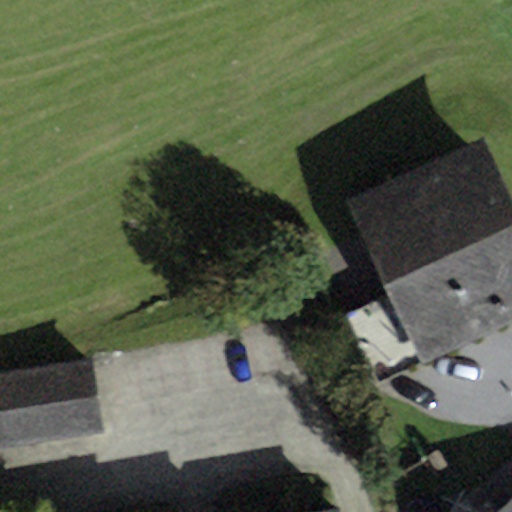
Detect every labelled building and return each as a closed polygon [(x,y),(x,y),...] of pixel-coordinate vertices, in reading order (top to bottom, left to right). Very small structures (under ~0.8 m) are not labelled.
[(368,203),(431,339),(511,301),(511,228),(477,153),(368,203)] [(347,312),(373,366),(426,342),(401,287),(347,312)] [(511,301),(431,339),(437,353),(511,318),(511,301)] [(373,366),(379,380),(433,355),(426,342),(373,366)] [(68,432),(100,427),(90,363),(58,368),(68,432)] [(28,372),(38,436),(68,432),(58,368),(28,372)] [(0,376),(0,390),(8,441),(38,436),(28,372),(0,376)]
